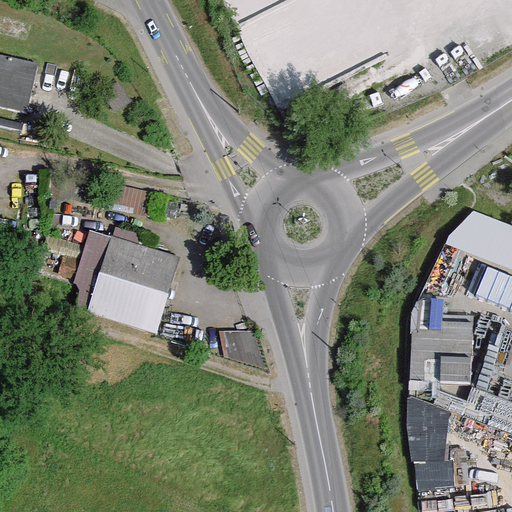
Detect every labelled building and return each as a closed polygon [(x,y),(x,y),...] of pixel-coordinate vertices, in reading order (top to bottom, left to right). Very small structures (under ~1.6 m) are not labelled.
[(42,66),(0,56),(0,107),(31,114),(42,66)] [(122,88),(107,97),(117,115),(133,105),(122,88)] [(152,220),(156,195),(112,187),(107,212),(152,220)] [(511,227),(476,213),(460,229),(448,245),(511,268),(511,227)] [(78,315),(162,340),(185,264),(142,251),(145,241),(118,232),(115,245),(93,238),(85,265),(79,284),(79,286),(86,288),(78,315)] [(80,264),(85,249),(49,238),(44,253),(66,259),(80,264)] [(79,284),(85,265),(80,264),(66,259),(60,279),(79,284)] [(443,322),(444,303),(415,301),(410,376),(472,380),(475,324),(443,322)] [(448,410),(409,396),(412,462),(448,462),(448,410)]
